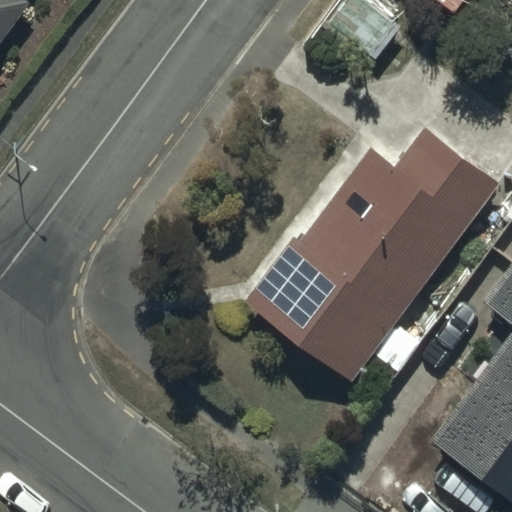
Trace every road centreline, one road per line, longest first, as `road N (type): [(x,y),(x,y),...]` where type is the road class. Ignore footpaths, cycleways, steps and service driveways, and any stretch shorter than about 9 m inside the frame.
road 1 (residential): [(0,278),(206,0)]
road 2 (unclassified): [(0,404),(144,511)]
